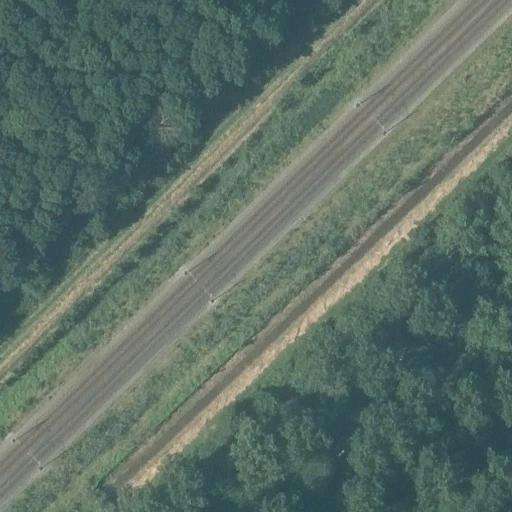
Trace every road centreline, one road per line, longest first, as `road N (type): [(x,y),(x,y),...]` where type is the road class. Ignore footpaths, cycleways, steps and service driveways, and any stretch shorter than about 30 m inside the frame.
road 1 (track): [(511,78),(53,511)]
road 2 (track): [(0,401),(400,0)]
road 3 (track): [(131,511),(511,137)]
road 4 (track): [(0,356),(356,0)]
